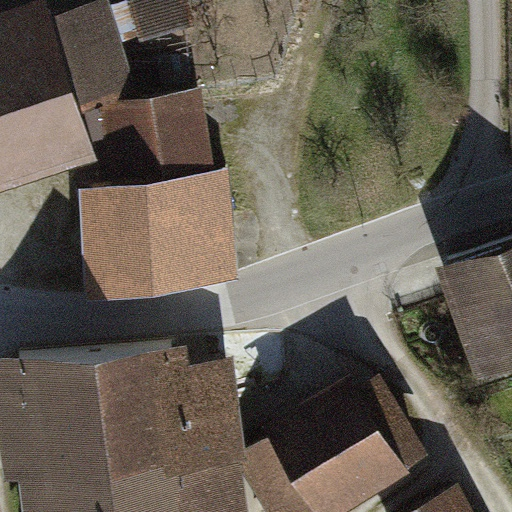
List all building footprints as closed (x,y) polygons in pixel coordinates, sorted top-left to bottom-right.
[(188,0),(141,0),(135,2),(143,29),(192,14),(188,0)] [(0,171),(89,144),(78,104),(116,97),(130,94),(102,4),(42,23),(38,11),(0,22),(0,171)] [(130,94),(116,97),(127,176),(98,181),(99,230),(113,228),(116,289),(221,275),(212,169),(205,170),(195,87),(130,94)] [(511,243),(452,263),(485,361),(511,352),(511,243)] [(172,332),(20,353),(42,511),(241,511),(220,357),(176,363),(172,332)] [(378,368),(246,449),(284,511),(307,511),(423,441),(378,368)] [(463,511),(449,483),(392,511),(463,511)]
